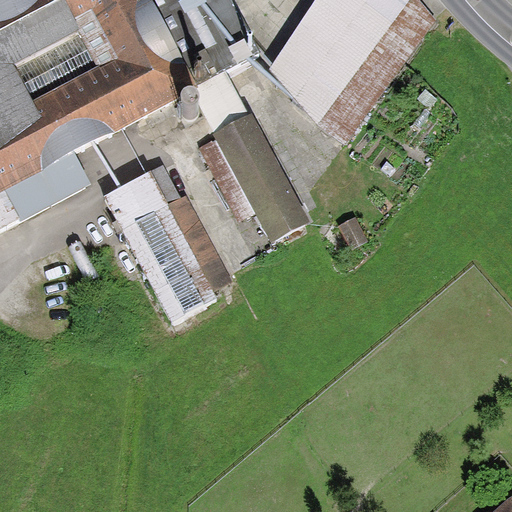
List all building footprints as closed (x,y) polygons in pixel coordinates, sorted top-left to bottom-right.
[(0,0),(0,234),(92,186),(76,158),(194,97),(200,93),(198,88),(227,73),(255,61),(254,59),(262,55),(232,0),(0,0)] [(436,18),(420,0),(316,0),(271,70),(318,124),(346,144),(436,18)] [(273,245),(310,226),(253,116),(250,118),(227,73),(198,88),(200,93),(194,97),(202,112),(215,138),(214,139),(216,142),(202,150),(239,222),(256,213),(273,245)] [(180,195),(163,164),(102,197),(170,324),(217,299),(213,292),(234,281),(187,192),(180,195)] [(355,219),(339,227),(352,252),(368,243),(355,219)] [(511,511),(511,495),(492,511),(511,511)]
